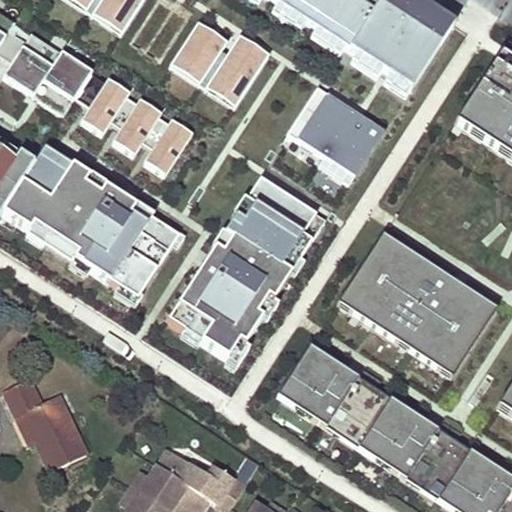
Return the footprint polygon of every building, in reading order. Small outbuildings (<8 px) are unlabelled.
[(90,7),(78,0),(60,0),(85,16),(90,7)] [(95,0),(85,16),(90,19),(96,11),(102,0),(95,0)] [(145,0),(102,0),(96,11),(125,30),(145,0)] [(151,0),(129,48),(163,64),(188,12),(162,0),(151,0)] [(387,80),(409,94),(438,50),(416,36),(431,13),(430,13),(419,29),(400,16),(406,7),(398,2),(399,0),(264,0),(304,26),(315,33),(343,51),(381,76),(387,80)] [(419,29),(430,13),(410,0),(399,0),(398,2),(406,7),(400,16),(419,29)] [(299,35),(304,26),(276,8),(270,16),(299,35)] [(96,11),(90,19),(120,39),(125,30),(96,11)] [(416,36),(438,50),(452,28),(431,13),(416,36)] [(9,35),(14,26),(0,16),(0,60),(2,62),(8,52),(1,47),(9,35)] [(196,27),(174,62),(203,81),(226,46),(196,27)] [(337,60),(343,51),(315,33),(309,42),(337,60)] [(63,120),(91,76),(30,36),(25,45),(10,67),(2,80),(63,120)] [(237,40),(209,84),(238,104),(267,59),(237,40)] [(226,46),(198,89),(203,93),(209,84),(231,50),(226,46)] [(511,70),(511,66),(499,58),(493,67),(508,77),(511,70)] [(375,84),(381,76),(355,59),(349,68),(375,84)] [(174,62),(168,70),(198,89),(203,81),(174,62)] [(511,70),(508,77),(493,67),(454,127),(469,137),(475,127),(488,136),(482,145),(496,155),(502,145),(511,151),(511,161),(510,164),(511,164),(511,163),(511,70)] [(91,79),(74,104),(88,113),(80,126),(101,140),(109,127),(119,134),(111,146),(132,160),(141,148),(151,154),(142,167),(163,180),(191,139),(170,125),(167,129),(157,123),(160,118),(138,104),(136,109),(126,102),(128,98),(107,84),(104,88),(91,79)] [(403,103),(409,94),(387,80),(382,89),(403,103)] [(209,84),(203,93),(233,112),(238,104),(209,84)] [(383,135),(316,91),(286,137),(353,181),(383,135)] [(475,127),(469,137),(482,145),(488,136),(475,127)] [(511,151),(502,145),(496,155),(510,164),(511,161),(511,151)] [(0,157),(10,164),(15,157),(0,146),(0,157)] [(58,162),(43,152),(1,217),(28,235),(31,229),(48,240),(45,246),(72,264),(75,259),(92,270),(89,275),(116,292),(119,287),(138,299),(172,247),(158,238),(163,231),(124,205),(119,212),(113,208),(117,201),(103,191),(98,199),(82,189),(87,181),(70,170),(65,178),(53,169),(58,162)] [(0,216),(32,167),(18,157),(13,165),(0,157),(0,216)] [(60,159),(53,169),(65,178),(70,170),(72,167),(60,159)] [(347,190),(353,181),(323,162),(318,171),(347,190)] [(89,178),(82,189),(98,199),(103,191),(105,188),(89,178)] [(166,325),(225,364),(237,347),(242,350),(260,323),(255,319),(266,303),(271,306),(289,279),(283,275),(292,260),(299,264),(310,248),(300,241),(314,220),(259,183),(244,207),(251,212),(241,226),(234,221),(207,263),(214,267),(210,274),(203,269),(166,325)] [(124,205),(117,201),(113,208),(119,212),(124,205)] [(251,212),(241,205),(231,220),(234,221),(241,226),(251,212)] [(324,226),(314,220),(300,241),(310,248),(324,226)] [(163,231),(158,238),(177,250),(183,240),(165,228),(163,231)] [(48,240),(31,229),(25,239),(42,250),(45,246),(48,240)] [(396,249),(381,240),(374,249),(390,259),(396,249)] [(390,259),(374,249),(342,299),(358,309),(351,319),(393,346),(399,336),(414,345),(408,355),(435,373),(442,363),(457,373),(489,323),(474,313),(480,303),(460,291),(441,321),(426,311),(435,298),(441,302),(447,293),(445,292),(450,284),(396,249),(390,259)] [(92,270),(75,259),(72,264),(69,268),(86,279),(89,275),(92,270)] [(294,282),(303,267),(292,260),(283,275),(294,282)] [(214,267),(207,263),(203,269),(210,274),(214,267)] [(441,321),(460,291),(450,284),(445,292),(447,293),(441,302),(435,298),(426,311),(441,321)] [(342,299),(336,309),(351,319),(358,309),(342,299)] [(276,309),(266,303),(255,319),(265,326),(276,309)] [(489,323),(495,313),(480,303),(474,313),(489,323)] [(399,336),(393,346),(408,355),(414,345),(399,336)] [(242,350),(237,347),(225,364),(223,368),(233,375),(247,353),(242,350)] [(308,351),(303,360),(318,369),(323,361),(308,351)] [(511,511),(511,492),(499,484),(503,478),(483,465),(478,473),(449,454),(454,446),(436,434),(432,441),(419,432),(423,426),(403,413),(398,421),(369,403),(374,394),(356,383),(352,389),(339,380),(343,374),(323,361),(318,369),(303,360),(276,401),(293,413),(299,405),(345,434),(339,443),(373,464),(378,456),(425,486),(419,494),(447,511),(455,511),(458,508),(464,511),(511,511)] [(450,383),(457,373),(442,363),(435,373),(450,383)] [(356,383),(374,394),(381,385),(362,373),(356,383)] [(356,383),(343,374),(339,380),(352,389),(356,383)] [(28,382),(4,394),(16,421),(22,418),(35,446),(49,475),(87,458),(59,399),(41,408),(28,382)] [(511,386),(502,402),(511,408),(511,420),(511,422),(511,386)] [(403,413),(374,394),(369,403),(398,421),(403,413)] [(511,420),(511,408),(502,402),(496,412),(511,422),(511,420)] [(299,405),(293,413),(339,443),(345,434),(299,405)] [(22,418),(16,421),(30,449),(35,446),(22,418)] [(436,434),(454,446),(461,436),(443,425),(436,434)] [(436,434),(423,426),(419,432),(432,441),(436,434)] [(483,465),(454,446),(449,454),(478,473),(483,465)] [(166,453),(155,470),(164,475),(175,459),(166,453)] [(378,456),(373,464),(419,494),(425,486),(378,456)] [(164,475),(155,470),(138,497),(127,511),(191,511),(200,500),(206,504),(217,511),(229,511),(243,492),(213,471),(207,480),(175,459),(164,475)] [(241,461),(237,483),(252,485),(256,463),(241,461)] [(148,481),(140,476),(129,491),(138,497),(148,481)] [(511,483),(503,478),(499,484),(511,492),(511,483)] [(127,511),(138,497),(129,491),(119,507),(126,511),(127,511)] [(200,511),(206,504),(200,500),(191,511),(200,511)]
